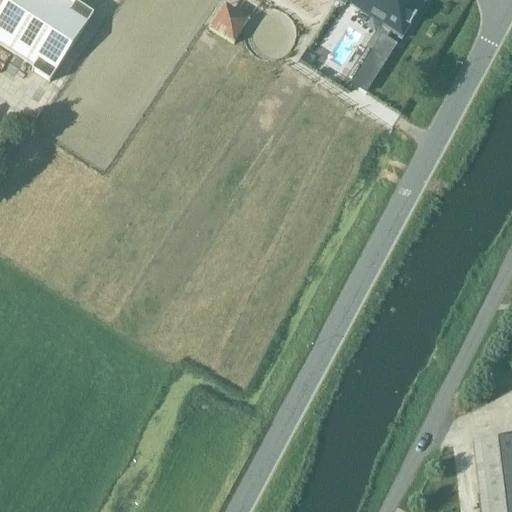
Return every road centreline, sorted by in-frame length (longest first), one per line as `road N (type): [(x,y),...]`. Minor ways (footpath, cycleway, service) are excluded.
road 1 (tertiary): [(237,511),(510,8)]
road 2 (unclassified): [(385,511),(511,261)]
